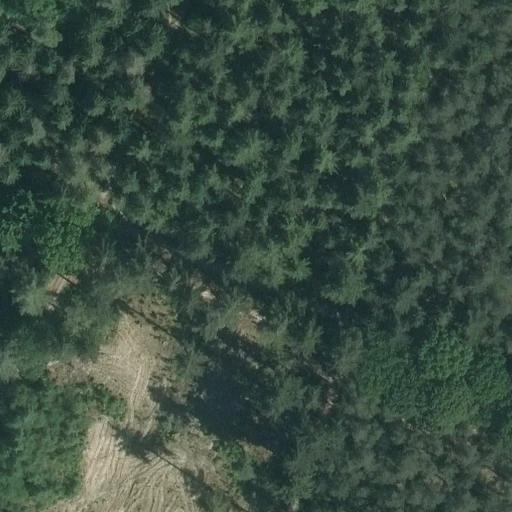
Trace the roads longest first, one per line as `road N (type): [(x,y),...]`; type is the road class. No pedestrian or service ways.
road 1 (track): [(511,381),(79,209)]
road 2 (track): [(169,0),(79,209)]
road 3 (track): [(0,375),(79,209)]
